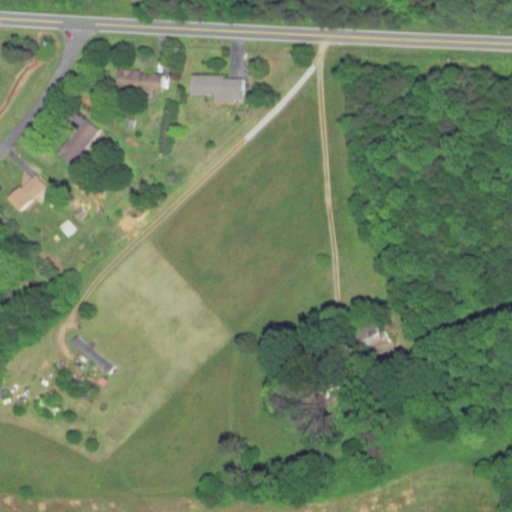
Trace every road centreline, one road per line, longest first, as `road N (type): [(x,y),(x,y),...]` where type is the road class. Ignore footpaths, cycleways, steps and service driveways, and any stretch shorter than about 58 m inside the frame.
road 1 (tertiary): [(511,43),(0,17)]
road 2 (residential): [(334,37),(323,66),(326,144),(343,342),(355,364)]
road 3 (residential): [(91,23),(40,109),(0,149)]
